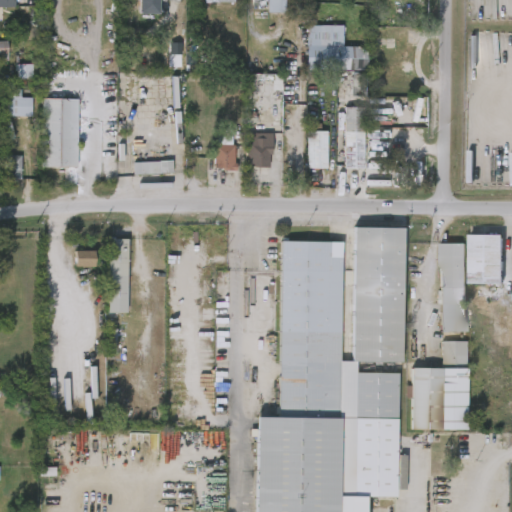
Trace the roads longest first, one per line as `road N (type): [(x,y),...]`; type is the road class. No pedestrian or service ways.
road 1 (tertiary): [(0,217),(90,207),(511,209)]
road 2 (residential): [(450,0),(454,209)]
